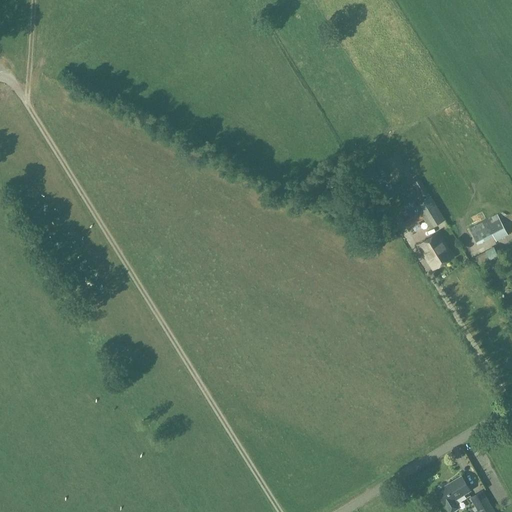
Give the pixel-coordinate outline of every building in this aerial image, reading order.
[(422,198),(429,194),(421,180),(414,184),(422,198)] [(417,207),(408,212),(411,218),(420,212),(425,220),(431,229),(445,220),(431,198),(417,207)] [(497,242),(509,236),(497,215),(470,230),(478,245),(494,237),(497,242)] [(419,245),(434,269),(453,257),(438,233),(419,245)] [(498,256),(494,248),(475,257),(479,265),(498,256)] [(454,511),(460,509),(455,500),(471,491),(462,476),(437,491),(446,505),(445,506),(448,511),(454,511)] [(495,511),(483,491),(470,498),(475,507),(473,509),(474,511),(495,511)]
